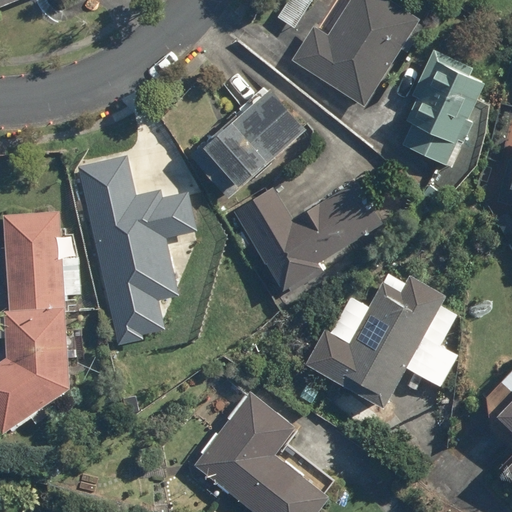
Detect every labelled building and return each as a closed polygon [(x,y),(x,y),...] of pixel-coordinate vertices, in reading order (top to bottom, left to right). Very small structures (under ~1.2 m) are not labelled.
[(289,32),(310,0),(309,0),(281,0),(269,18),(289,32)] [(307,26),(286,59),(363,110),(418,27),(376,0),(347,0),(323,36),(307,26)] [(408,128),(397,151),(445,173),(488,79),(429,53),(397,124),(408,128)] [(284,95),(270,81),(199,150),(241,194),(320,119),(291,89),(284,95)] [(173,234),(205,227),(195,181),(139,193),(129,150),(83,160),(120,337),(148,331),(146,322),(169,318),(163,293),(185,288),(173,234)] [(511,154),(510,154),(499,196),(511,198),(511,154)] [(303,220),(277,184),(240,210),(293,285),(391,216),(364,177),(303,220)] [(81,382),(75,305),(74,291),(89,290),(87,232),(68,232),(67,210),(9,211),(12,307),(15,354),(0,361),(0,407),(14,429),(81,382)] [(446,341),(464,310),(451,302),(456,292),(417,269),(412,278),(393,267),(374,301),(356,291),(325,347),(401,391),(415,366),(446,384),(465,351),(446,341)] [(310,420),(259,383),(202,463),(271,511),(323,511),(341,488),(288,450),(310,420)] [(511,396),(487,423),(511,446),(511,460),(500,474),(511,484),(511,396)]
